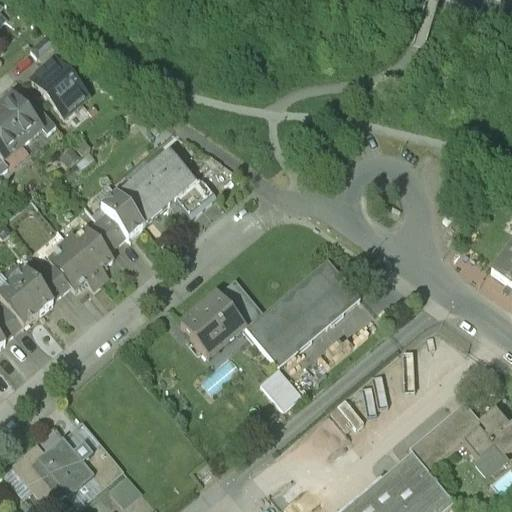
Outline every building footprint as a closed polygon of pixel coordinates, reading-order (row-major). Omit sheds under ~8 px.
[(46,39),(28,55),(36,64),(56,47),(46,39)] [(86,103),(54,65),(30,85),(63,123),(86,103)] [(30,121),(12,101),(0,111),(0,126),(21,151),(41,134),(30,121)] [(54,132),(39,114),(30,121),(41,134),(45,139),(54,132)] [(21,151),(0,126),(0,166),(1,168),(21,151)] [(168,157),(115,201),(142,232),(175,205),(195,188),(168,157)] [(195,188),(175,205),(187,220),(212,200),(199,184),(195,188)] [(115,201),(115,200),(100,213),(105,219),(125,243),(127,245),(142,232),(115,201)] [(125,243),(105,219),(96,227),(116,250),(125,243)] [(116,250),(96,227),(90,232),(95,238),(92,241),(107,258),(116,250)] [(92,241),(85,233),(66,249),(99,289),(107,282),(101,274),(112,265),(107,258),(92,241)] [(511,245),(490,276),(511,292),(511,245)] [(99,289),(66,249),(47,265),(53,273),(69,292),(74,297),(85,288),(92,295),(99,289)] [(262,319),(245,334),(277,373),(359,305),(326,266),(262,319)] [(69,292),(53,273),(50,275),(46,270),(40,275),(60,299),(69,292)] [(60,299),(40,275),(34,280),(37,284),(34,287),(51,307),(60,299)] [(34,287),(25,276),(10,289),(37,321),(52,308),(51,307),(34,287)] [(216,299),(245,334),(262,319),(233,284),(216,299)] [(37,321),(10,289),(0,297),(0,306),(21,332),(22,333),(37,321)] [(203,369),(245,334),(216,299),(216,298),(174,333),(203,369)] [(21,332),(0,306),(0,325),(12,339),(21,332)] [(12,339),(0,325),(0,344),(2,347),(12,339)] [(464,409),(410,454),(412,457),(412,458),(427,476),(462,447),(477,466),(481,463),(491,475),(503,466),(501,463),(511,454),(511,431),(510,429),(507,431),(494,415),(486,422),(484,420),(478,426),(464,409)] [(61,445),(43,460),(35,451),(9,473),(25,492),(29,489),(48,511),(49,511),(64,500),(67,503),(92,482),(80,468),(61,445)] [(100,452),(80,468),(92,482),(102,494),(122,477),(100,452)] [(412,458),(347,511),(448,511),(450,510),(451,511),(454,508),(427,476),(412,458)] [(109,493),(121,511),(140,499),(127,481),(109,493)] [(92,482),(67,503),(74,511),(79,511),(102,494),(92,482)]
